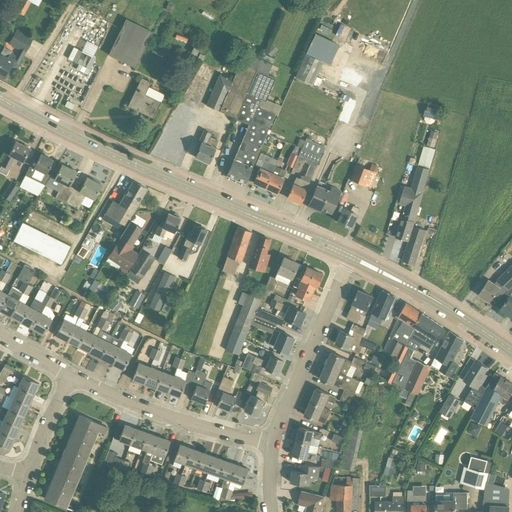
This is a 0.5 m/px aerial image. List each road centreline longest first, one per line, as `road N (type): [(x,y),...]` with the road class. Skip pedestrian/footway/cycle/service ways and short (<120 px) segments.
road 1 (secondary): [(351,257),(0,99)]
road 2 (residential): [(273,444),(177,420),(69,376)]
road 3 (residential): [(273,444),(351,257)]
road 4 (secondary): [(511,351),(351,257)]
